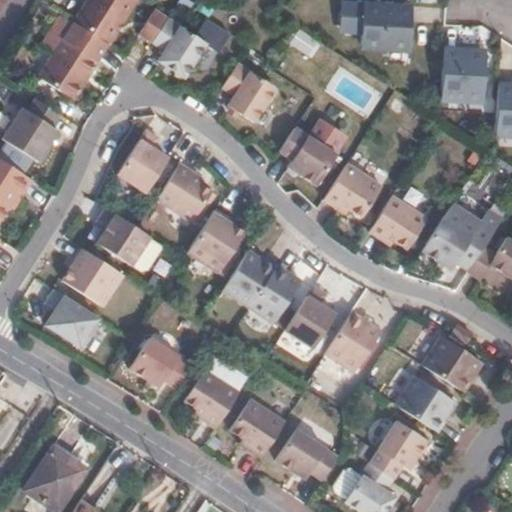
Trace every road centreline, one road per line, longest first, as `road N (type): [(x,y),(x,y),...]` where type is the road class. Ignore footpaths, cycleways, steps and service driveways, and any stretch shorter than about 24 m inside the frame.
road 1 (residential): [(0,307),(56,219),(110,104),(154,93),(208,123),(296,219),(342,254),(381,278),(448,296),(511,338)]
road 2 (residential): [(0,352),(252,511)]
road 3 (residential): [(443,511),(511,406)]
